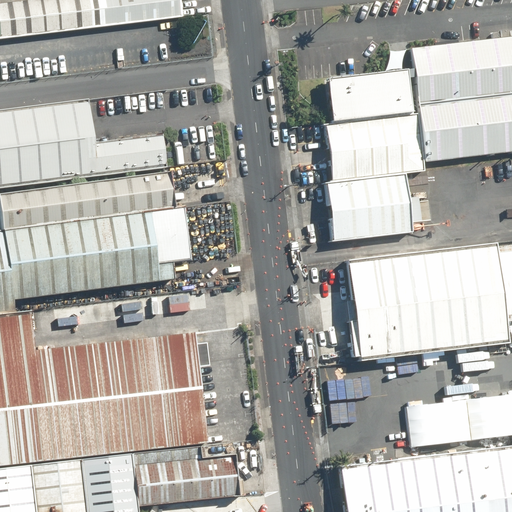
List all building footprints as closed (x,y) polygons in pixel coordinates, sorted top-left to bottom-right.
[(0,38),(180,17),(177,0),(34,0),(0,4),(0,38)] [(511,37),(410,50),(423,163),(511,152),(511,37)] [(317,130),(404,119),(398,74),(312,84),(317,130)] [(0,110),(0,188),(164,168),(159,135),(92,144),(86,100),(0,110)] [(317,130),(323,185),(403,175),(423,173),(417,118),(404,119),(317,130)] [(292,129),(294,139),(316,136),(315,126),(292,129)] [(168,173),(0,194),(0,224),(1,230),(173,208),(168,173)] [(323,185),(330,241),(410,232),(403,175),(323,185)] [(181,207),(173,208),(1,230),(0,230),(0,313),(10,312),(9,303),(173,281),(171,261),(187,259),(181,207)] [(358,361),(507,342),(494,244),(346,263),(358,361)] [(511,248),(502,250),(511,325),(511,324),(511,248)] [(204,443),(192,333),(32,352),(28,310),(0,313),(0,466),(28,463),(77,458),(128,452),(204,443)] [(511,394),(403,408),(408,449),(511,435),(511,394)] [(204,443),(128,452),(135,509),(232,498),(225,441),(204,443)] [(342,511),(511,511),(511,446),(337,466),(342,511)] [(83,511),(135,511),(135,509),(128,452),(77,458),(83,511)] [(83,511),(77,458),(28,463),(33,511),(83,511)] [(0,511),(33,511),(28,463),(0,466),(0,511)]
